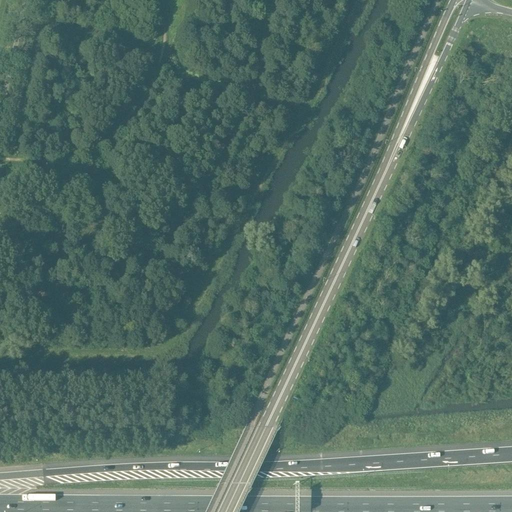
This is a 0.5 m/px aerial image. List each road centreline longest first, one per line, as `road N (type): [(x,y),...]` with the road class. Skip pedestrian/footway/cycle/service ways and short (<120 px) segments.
road 1 (unknown): [(353,0),(312,94),(171,339),(150,350),(0,352)]
road 2 (motorway): [(511,454),(0,477)]
road 3 (motorway): [(511,509),(0,506)]
road 4 (secondary): [(396,145),(225,511)]
road 5 (secondary): [(396,145),(468,0)]
road 6 (secondary): [(453,0),(396,145)]
